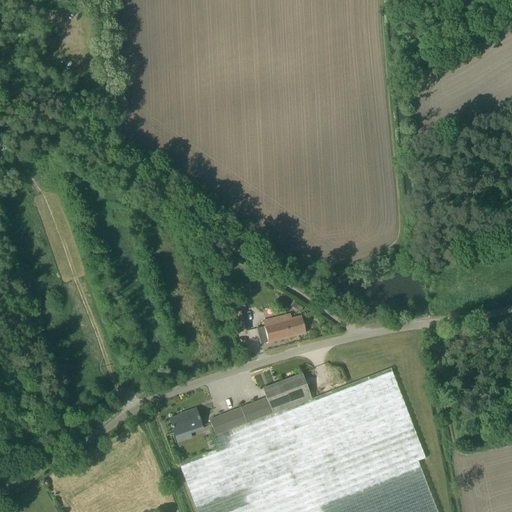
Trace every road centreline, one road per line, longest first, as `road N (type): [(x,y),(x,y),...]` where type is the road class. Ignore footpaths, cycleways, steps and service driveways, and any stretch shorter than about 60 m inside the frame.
road 1 (unclassified): [(0,86),(356,336)]
road 2 (unclassified): [(0,487),(142,404),(356,336)]
road 3 (unclassified): [(356,336),(511,307)]
road 4 (track): [(436,324),(443,403),(460,459)]
